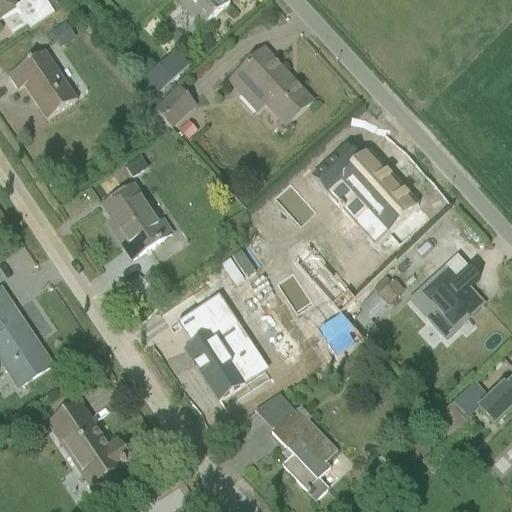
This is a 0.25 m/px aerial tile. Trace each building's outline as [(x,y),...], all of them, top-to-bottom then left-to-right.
[(41,0),(33,0),(17,11),(9,0),(0,0),(0,23),(16,13),(30,34),(61,14),(56,7),(52,3),(46,7),(41,0)] [(172,0),(202,33),(228,7),(221,0),(172,0)] [(60,53),(76,44),(65,27),(50,36),(60,53)] [(175,55),(142,88),(155,103),(189,70),(175,55)] [(284,133),(312,108),(298,93),(297,94),(290,87),(292,85),(264,55),(228,88),(256,119),(264,112),(284,133)] [(47,125),(77,104),(45,56),(8,81),(17,95),(24,91),(47,125)] [(179,92),(154,114),(173,135),(196,112),(179,92)] [(180,134),(189,143),(197,136),(188,126),(180,134)] [(133,265),(173,238),(163,224),(158,227),(133,190),(102,211),(127,249),(123,251),(133,265)] [(451,337),(482,309),(467,293),(464,295),(449,279),(432,295),(426,288),(414,300),(431,318),(433,317),(451,337)] [(375,297),(358,314),(362,318),(349,329),(364,346),(377,334),(379,336),(396,320),(387,310),(404,296),(395,285),(385,295),(379,289),(373,294),(375,297)] [(0,365),(19,393),(52,370),(0,294),(0,365)] [(348,364),(358,373),(370,361),(360,351),(348,364)] [(511,386),(506,392),(502,388),(488,402),(476,414),(493,433),(511,416),(511,386)] [(488,402),(475,387),(454,407),(468,422),(476,414),(488,402)] [(450,443),(470,425),(453,407),(436,423),(441,428),(439,431),(450,443)] [(47,432),(89,494),(130,466),(118,447),(104,456),(94,440),(97,438),(79,410),(47,432)] [(325,469),(337,457),(296,415),(272,440),(293,462),(283,472),(316,507),(327,495),(319,485),(329,474),(325,469)]
